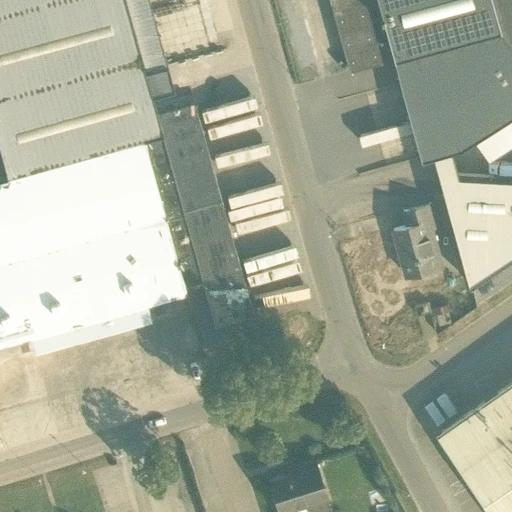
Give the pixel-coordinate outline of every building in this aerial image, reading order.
[(0,0),(0,136),(151,95),(125,0),(0,0)] [(511,0),(331,0),(351,71),(384,62),(382,55),(396,52),(424,157),(465,146),(511,116),(511,0)] [(253,314),(189,84),(151,95),(0,136),(0,150),(8,178),(0,179),(0,342),(186,291),(184,286),(203,281),(215,325),(253,314)] [(511,177),(443,173),(472,284),(511,257),(511,177)] [(407,275),(426,269),(445,264),(436,229),(442,227),(435,202),(404,210),(408,225),(394,228),(407,275)] [(418,315),(432,311),(429,301),(416,305),(418,315)] [(449,303),(433,306),(434,314),(450,310),(451,310),(449,303)] [(511,511),(511,381),(442,430),(464,462),(466,461),(479,480),(488,492),(488,493),(490,496),(492,499),(493,499),(495,502),(501,511),(511,511)] [(319,511),(331,508),(327,496),(315,458),(296,464),(298,470),(269,479),(279,511),(308,502),(311,511),(319,511)]
